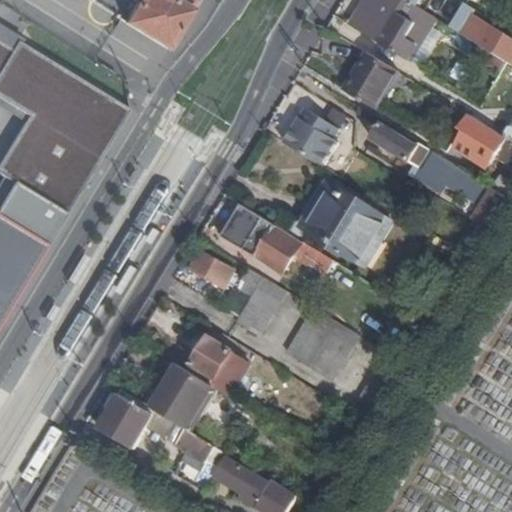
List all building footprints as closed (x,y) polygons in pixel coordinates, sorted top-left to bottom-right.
[(137,0),(120,27),(162,53),(164,54),(167,50),(196,0),(137,0)] [(365,0),(347,30),(375,48),(401,64),(411,47),(401,40),(407,30),(421,38),(431,22),(414,12),(395,0),(365,0)] [(395,0),(414,12),(421,0),(395,0)] [(506,68),(511,72),(511,44),(491,31),(493,28),(466,12),(453,34),(506,67),(506,68)] [(0,178),(5,181),(0,188),(0,316),(124,112),(83,86),(14,45),(10,51),(0,44),(0,107),(25,123),(0,164),(0,178)] [(479,52),(474,60),(501,76),(506,68),(479,52)] [(397,78),(364,57),(343,96),(375,116),(397,78)] [(511,72),(506,68),(501,76),(511,83),(511,72)] [(342,129),(307,109),(286,144),(325,167),(338,144),(335,141),(342,129)] [(471,123),(467,121),(462,129),(466,131),(471,123)] [(494,163),(511,174),(511,148),(502,143),(471,123),(466,131),(453,154),(473,167),(476,162),(489,171),(494,163)] [(511,128),(502,143),(511,148),(511,128)] [(451,180),(465,189),(469,182),(419,151),(418,153),(379,129),(370,144),(444,190),(451,180)] [(511,191),(499,183),(491,196),(510,207),(511,203),(511,191)] [(465,195),(484,207),(473,227),(491,238),(510,207),(491,196),(472,184),(465,195)] [(300,231),(364,270),(389,231),(325,192),(300,231)] [(288,263),(321,283),(332,266),(238,209),(222,239),(257,260),(258,258),(282,273),(288,263)] [(491,238),(473,227),(456,254),(474,266),(491,238)] [(190,274),(222,294),(234,276),(201,255),(190,274)] [(233,326),(256,340),(284,295),(247,273),(242,282),(248,286),(242,295),(249,300),(233,326)] [(442,318),(425,308),(418,318),(436,329),(442,318)] [(285,356),(328,383),(355,339),(312,312),(285,356)] [(192,370),(193,371),(189,377),(214,392),(229,401),(247,372),(228,359),(230,356),(209,342),(192,370)] [(408,350),(401,360),(413,367),(419,356),(408,350)] [(410,372),(385,357),(348,417),(373,432),(410,372)] [(189,377),(177,371),(150,413),(187,435),(214,392),(189,377)] [(181,467),(211,486),(214,481),(226,463),(228,460),(187,435),(150,413),(120,395),(97,435),(131,455),(145,434),(186,459),(181,467)] [(250,511),(252,511),(290,511),(297,502),(266,483),(265,486),(226,463),(214,481),(218,484),(253,506),(250,511)] [(348,474),(335,466),(325,483),(337,491),(348,474)]
